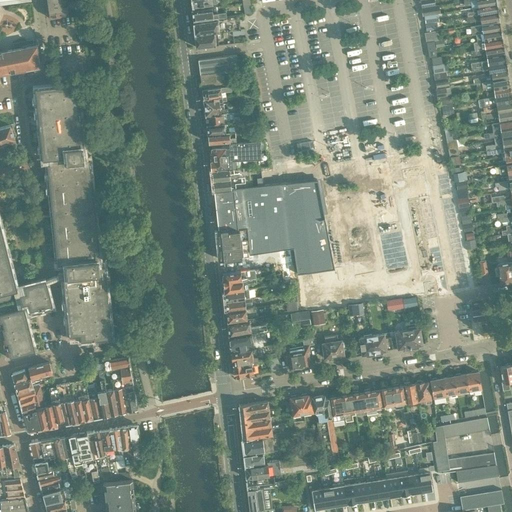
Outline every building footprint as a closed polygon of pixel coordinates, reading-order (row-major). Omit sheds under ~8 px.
[(48,4),(48,8),(67,6),(67,3),(66,0),(47,0),(47,3),(47,4),(48,4)] [(249,0),(241,0),(244,15),(252,14),(249,0)] [(495,0),(471,0),(464,1),(465,5),(471,4),(471,8),(478,7),(496,4),(495,0)] [(67,6),(48,8),(49,12),(48,12),(48,14),(49,14),(49,18),(68,16),(67,9),(71,8),(71,2),(67,3),(67,6)] [(436,4),(421,6),(423,15),(424,15),(438,13),(441,13),(439,4),(436,4)] [(472,12),(467,12),(468,17),(498,12),(496,4),(478,7),(471,8),(472,12)] [(192,10),(193,21),(206,19),(226,16),(226,11),(218,12),(217,7),(212,7),(192,10)] [(468,17),(466,17),(467,21),(480,19),(481,23),(499,20),(498,12),(468,17)] [(438,13),(424,15),(425,23),(437,21),(439,21),(438,13)] [(193,21),(195,35),(219,32),(232,30),(239,30),(240,29),(240,28),(239,15),(226,16),(193,21)] [(438,29),(437,21),(425,23),(426,31),(438,29)] [(499,22),(470,27),(471,35),(476,34),(482,33),(501,30),(499,22)] [(482,33),(476,34),(477,42),(484,41),(502,38),(501,30),(482,33)] [(219,32),(195,35),(196,48),(219,45),(217,33),(219,33),(219,32)] [(477,42),(474,43),(475,51),(503,46),(502,38),(484,41),(477,42)] [(0,74),(39,67),(36,45),(36,39),(26,41),(13,44),(14,49),(0,51),(0,74)] [(443,39),(430,41),(431,48),(437,47),(445,46),(443,39)] [(475,51),(470,51),(471,56),(486,53),(486,57),(505,54),(503,46),(475,51)] [(438,55),(437,47),(431,48),(427,48),(428,57),(431,56),(438,55)] [(487,61),(470,63),(471,68),(506,62),(505,54),(486,57),(487,61)] [(198,60),(200,75),(224,71),(224,73),(239,71),(237,55),(198,60)] [(438,55),(431,56),(433,65),(445,63),(443,55),(438,55)] [(506,62),(471,68),(472,72),(488,69),(489,73),(507,70),(506,62)] [(445,63),(433,65),(434,73),(446,71),(445,63)] [(490,76),(473,79),(474,84),(476,83),(485,82),(509,78),(507,70),(489,73),(490,76)] [(224,71),(200,75),(202,86),(225,83),(224,73),(224,71)] [(446,71),(434,73),(435,81),(447,80),(446,71)] [(485,82),(476,83),(477,87),(482,87),(483,90),(487,90),(494,89),(510,86),(509,78),(485,82)] [(447,80),(435,81),(436,89),(445,87),(448,87),(447,80)] [(55,85),(35,87),(43,159),(40,159),(37,159),(37,165),(47,164),(58,264),(65,264),(66,271),(58,272),(59,277),(61,277),(63,277),(69,334),(80,333),(81,339),(92,338),(112,336),(105,265),(99,265),(98,260),(100,260),(90,159),(84,160),(83,147),(84,147),(78,89),(67,90),(67,84),(55,86),(55,85)] [(231,85),(202,89),(203,98),(225,95),(224,91),(231,90),(231,85)] [(494,93),(487,94),(487,98),(511,94),(510,86),(494,89),(494,93)] [(435,89),(437,97),(440,96),(447,95),(445,87),(436,89),(435,89)] [(487,98),(478,99),(480,107),(483,107),(488,106),(496,105),(511,102),(511,98),(511,94),(487,98)] [(225,95),(203,98),(204,107),(223,105),(222,100),(224,100),(231,99),(230,95),(225,95)] [(440,96),(441,104),(451,103),(450,95),(447,95),(440,96)] [(484,111),(481,111),(481,115),(511,110),(511,102),(496,105),(497,108),(489,109),(488,106),(483,107),(484,111)] [(442,105),(444,114),(454,112),(452,103),(442,105)] [(223,105),(204,107),(205,116),(232,113),(236,112),(236,108),(227,109),(223,109),(223,105)] [(511,110),(481,115),(482,119),(498,117),(499,120),(511,118),(511,110)] [(232,113),(205,116),(206,125),(232,122),(234,122),(239,121),(239,117),(233,117),(232,113)] [(511,120),(499,123),(492,124),(493,133),(511,129),(511,120)] [(232,122),(206,125),(207,134),(217,133),(217,136),(229,135),(230,136),(236,136),(235,132),(235,131),(234,132),(233,124),(232,124),(232,122)] [(0,144),(15,140),(10,125),(0,127),(0,144)] [(511,129),(493,133),(483,134),(484,138),(494,137),(494,141),(511,138),(511,129)] [(217,133),(207,134),(208,143),(227,142),(227,143),(229,143),(236,142),(236,136),(230,136),(229,135),(217,136),(217,133)] [(495,145),(485,146),(486,151),(496,149),(511,146),(511,138),(494,141),(495,145)] [(446,141),(448,149),(457,147),(455,139),(446,141)] [(213,161),(210,161),(211,170),(229,169),(233,168),(239,168),(239,160),(261,158),(261,140),(260,140),(236,142),(229,143),(230,147),(218,148),(211,148),(213,161)] [(511,146),(496,149),(486,151),(486,155),(491,154),(493,155),(494,154),(496,153),(498,155),(499,153),(504,152),(505,156),(511,154),(511,146)] [(457,147),(448,149),(449,157),(451,157),(458,156),(457,147)] [(505,160),(498,161),(498,165),(511,163),(511,154),(505,156),(505,160)] [(458,156),(451,157),(451,164),(460,163),(459,155),(458,156)] [(0,170),(0,177),(20,169),(17,162),(0,170)] [(511,163),(498,165),(500,174),(507,173),(511,171),(511,163)] [(229,169),(211,170),(213,181),(238,178),(238,173),(234,173),(233,168),(229,169)] [(460,172),(453,173),(454,181),(455,181),(467,179),(466,171),(460,172)] [(508,176),(500,178),(501,182),(511,180),(511,171),(507,173),(508,176)] [(238,178),(213,181),(214,191),(231,189),(236,189),(235,188),(235,184),(245,183),(244,177),(238,178)] [(214,191),(218,229),(227,228),(228,228),(228,230),(239,229),(247,228),(249,254),(293,248),(297,274),(299,274),(334,269),(334,268),(324,215),(323,208),(317,179),(298,182),(298,181),(272,184),(264,185),(263,185),(245,187),(235,188),(236,189),(231,189),(214,191)] [(467,179),(455,181),(457,189),(467,187),(468,187),(467,179)] [(511,180),(501,182),(495,183),(495,186),(497,186),(498,186),(498,187),(499,190),(508,189),(510,189),(511,188),(511,180)] [(467,187),(457,189),(456,189),(457,198),(468,196),(469,196),(467,187)] [(503,195),(491,197),(492,202),(496,202),(504,201),(511,199),(511,190),(507,191),(508,196),(503,196),(503,195)] [(468,196),(457,198),(458,208),(460,207),(468,206),(470,206),(468,196)] [(511,199),(504,201),(496,202),(497,206),(504,205),(505,209),(509,208),(510,208),(511,207),(511,199)] [(468,206),(460,207),(461,215),(469,214),(468,206)] [(510,212),(497,214),(497,219),(500,218),(511,216),(511,207),(510,208),(510,212)] [(469,214),(461,215),(462,224),(463,224),(472,223),(471,214),(469,214)] [(511,216),(500,218),(501,222),(507,221),(508,225),(511,224),(511,216)] [(23,304),(28,303),(31,316),(54,310),(46,279),(16,287),(0,223),(0,302),(12,299),(10,292),(14,291),(16,301),(17,301),(18,305),(21,305),(23,304)] [(472,223),(463,224),(464,232),(465,232),(473,231),(472,223)] [(507,230),(502,230),(502,235),(508,234),(511,233),(511,224),(508,225),(506,225),(507,230)] [(227,228),(218,229),(220,246),(221,256),(221,260),(249,255),(246,228),(227,230),(227,228)] [(473,231),(465,232),(466,240),(474,239),(473,231)] [(474,239),(466,240),(465,240),(466,249),(477,247),(475,238),(474,239)] [(290,250),(277,251),(282,282),(294,280),(294,279),(290,250)] [(497,268),(495,268),(496,275),(499,275),(500,283),(511,281),(511,264),(511,261),(511,251),(511,250),(506,250),(508,262),(497,264),(497,268)] [(259,254),(221,260),(222,273),(250,269),(255,269),(260,268),(259,254)] [(479,261),(481,275),(488,274),(485,260),(479,261)] [(250,269),(222,273),(223,283),(256,278),(255,274),(255,269),(250,269)] [(256,278),(223,283),(224,293),(248,289),(248,284),(256,283),(256,278)] [(248,289),(224,293),(225,302),(249,299),(248,289)] [(296,291),(291,292),(287,292),(288,302),(297,301),(296,291)] [(416,296),(404,298),(405,305),(417,303),(416,296)] [(249,299),(225,302),(226,311),(253,307),(252,302),(252,298),(249,299)] [(395,299),(386,300),(387,310),(403,308),(403,305),(402,298),(395,299)] [(297,301),(288,302),(289,311),(298,310),(297,301)] [(253,307),(226,311),(227,321),(256,318),(255,307),(253,307)] [(0,330),(2,330),(6,344),(3,344),(5,352),(8,351),(10,358),(35,352),(24,308),(0,314),(0,320),(1,322),(0,322),(0,330)] [(323,310),(311,311),(314,325),(322,323),(321,317),(324,316),(323,310)] [(308,311),(290,314),(292,326),(310,323),(308,311)] [(249,321),(228,325),(229,336),(251,332),(251,333),(259,332),(259,329),(259,327),(250,328),(249,321)] [(419,323),(406,325),(407,329),(411,348),(418,347),(418,345),(423,344),(420,327),(419,323)] [(407,329),(389,332),(392,349),(398,348),(398,349),(402,348),(402,350),(411,348),(407,329)] [(229,336),(231,352),(254,348),(253,348),(263,346),(262,342),(266,342),(264,331),(251,333),(251,332),(229,336)] [(389,332),(372,335),(375,354),(383,353),(382,351),(387,350),(386,349),(392,349),(389,332)] [(325,343),(322,343),(325,357),(334,356),(334,358),(343,357),(342,354),(343,354),(342,348),(343,347),(342,346),(341,343),(342,342),(341,341),(341,340),(338,341),(337,334),(324,336),(325,343)] [(375,354),(372,335),(359,337),(362,354),(366,354),(367,355),(375,354)] [(304,346),(296,347),(299,366),(308,365),(308,361),(311,360),(308,346),(314,345),(313,338),(303,340),(304,346)] [(299,366),(296,347),(284,349),(286,364),(289,364),(290,368),(299,366)] [(231,352),(232,365),(256,361),(258,360),(256,348),(254,348),(231,352)] [(279,353),(270,354),(270,358),(277,357),(278,370),(281,369),(279,353)] [(100,358),(94,358),(96,372),(109,370),(111,370),(120,368),(130,367),(128,357),(110,360),(109,356),(100,357),(100,358)] [(270,358),(269,359),(270,371),(278,370),(277,357),(270,358)] [(256,361),(232,365),(234,375),(233,376),(235,378),(236,377),(253,374),(252,366),(257,365),(256,361)] [(29,368),(25,369),(27,379),(31,378),(33,377),(52,373),(49,362),(28,367),(29,368)] [(504,367),(500,367),(503,382),(501,382),(503,390),(510,389),(508,381),(511,380),(511,363),(511,364),(508,363),(505,364),(504,365),(504,367)] [(130,367),(120,368),(121,376),(122,382),(132,381),(130,367)] [(120,368),(111,370),(112,377),(112,380),(114,388),(114,392),(116,400),(118,413),(127,412),(125,400),(122,382),(121,376),(120,368)] [(25,369),(12,374),(15,383),(27,379),(25,369)] [(471,373),(466,374),(469,390),(481,388),(478,371),(476,372),(475,371),(472,371),(471,373)] [(455,376),(454,376),(457,392),(465,391),(465,393),(467,393),(469,393),(469,390),(466,374),(460,375),(459,374),(456,374),(455,376)] [(448,377),(442,378),(445,394),(446,400),(449,400),(448,394),(457,392),(454,376),(453,376),(452,375),(448,376),(448,377)] [(27,379),(15,383),(17,393),(33,388),(34,387),(40,386),(39,384),(39,383),(32,385),(32,383),(34,382),(33,377),(31,378),(27,379)] [(432,380),(430,380),(433,397),(442,395),(443,401),(446,400),(445,394),(442,378),(437,379),(436,378),(432,379),(432,380)] [(74,400),(79,422),(86,420),(94,418),(87,385),(85,379),(70,382),(74,400)] [(101,384),(96,385),(99,400),(102,417),(111,415),(108,400),(107,393),(104,379),(100,380),(101,384)] [(416,383),(415,383),(418,401),(425,399),(426,404),(431,403),(428,381),(423,382),(423,381),(422,381),(420,380),(417,381),(416,383)] [(132,381),(122,382),(125,400),(127,412),(137,410),(136,405),(132,381)] [(70,382),(63,383),(64,387),(67,386),(68,393),(65,393),(72,423),(79,422),(74,400),(70,382)] [(90,385),(87,385),(90,400),(94,418),(102,417),(99,400),(96,385),(96,384),(96,382),(93,383),(93,384),(90,385)] [(404,385),(403,385),(406,402),(418,401),(415,383),(410,384),(409,382),(404,383),(404,385)] [(63,383),(56,385),(56,387),(57,391),(62,391),(63,397),(59,398),(60,400),(64,419),(65,424),(72,423),(65,393),(64,387),(63,383)] [(33,388),(17,393),(19,399),(35,394),(35,392),(41,391),(40,387),(44,386),(44,384),(39,384),(40,386),(34,387),(33,388)] [(392,387),(391,387),(394,404),(395,409),(403,408),(402,403),(406,402),(403,385),(399,385),(398,384),(392,385),(392,387)] [(380,389),(379,389),(382,406),(394,404),(391,387),(387,388),(386,386),(380,387),(380,389)] [(114,388),(106,389),(107,393),(108,400),(111,415),(118,413),(116,400),(114,392),(114,388)] [(364,391),(363,391),(367,416),(377,414),(376,410),(381,410),(380,407),(382,406),(379,389),(370,390),(370,389),(364,390),(364,391)] [(35,394),(19,399),(19,400),(21,406),(34,401),(35,401),(35,400),(38,400),(37,398),(42,397),(42,396),(41,391),(35,392),(35,394)] [(353,393),(352,393),(353,400),(356,416),(367,414),(367,416),(363,391),(358,392),(358,391),(352,392),(353,393)] [(53,393),(50,394),(52,404),(53,404),(56,421),(64,419),(60,400),(59,398),(55,399),(53,393)] [(303,413),(314,411),(312,396),(308,396),(308,394),(307,394),(306,393),(301,394),(301,395),(300,396),(303,413)] [(341,395),(340,395),(341,400),(344,419),(345,419),(346,421),(353,420),(351,412),(355,411),(353,400),(352,393),(347,394),(347,393),(341,394),(341,395)] [(312,396),(314,411),(316,411),(318,421),(316,421),(321,453),(322,454),(326,453),(338,451),(333,422),(332,419),(329,397),(325,398),(324,394),(312,396)] [(292,415),(303,413),(300,396),(296,396),(296,395),(291,396),(291,397),(289,397),(292,415)] [(330,397),(329,397),(332,419),(333,421),(344,419),(341,400),(340,395),(336,396),(335,395),(329,396),(330,397)] [(34,401),(21,406),(23,414),(29,412),(36,410),(35,405),(39,404),(39,405),(42,404),(42,403),(44,403),(43,400),(43,398),(42,397),(37,398),(38,400),(35,400),(35,401),(34,401)] [(239,405),(240,413),(269,409),(267,400),(239,405)] [(1,403),(0,403),(0,419),(3,435),(11,434),(5,412),(3,412),(1,403)] [(39,404),(35,405),(36,410),(41,429),(50,427),(44,405),(44,403),(42,403),(42,404),(39,405),(39,404)] [(52,404),(44,405),(50,427),(58,426),(56,421),(53,404),(52,404)] [(240,413),(241,422),(270,417),(269,409),(240,413)] [(36,410),(29,412),(34,430),(41,429),(36,410)] [(29,412),(23,414),(27,430),(29,431),(34,430),(29,412)] [(241,422),(242,430),(271,426),(270,417),(241,422)] [(486,417),(480,418),(482,430),(489,429),(487,417),(486,417)] [(480,418),(473,420),(476,431),(482,430),(480,418)] [(473,420),(467,421),(469,432),(476,431),(473,420)] [(304,421),(294,422),(295,431),(306,429),(304,421)] [(467,421),(461,422),(463,434),(469,432),(467,421)] [(461,422),(455,423),(457,435),(463,434),(461,422)] [(455,423),(448,424),(451,436),(457,435),(455,423)] [(135,425),(128,426),(130,440),(132,457),(132,460),(143,458),(140,439),(138,427),(138,424),(135,425)] [(437,441),(433,442),(438,473),(449,471),(448,459),(444,437),(443,425),(435,427),(437,441)] [(128,426),(119,427),(122,449),(123,453),(124,459),(129,458),(132,457),(130,440),(128,426)] [(242,430),(243,439),(272,434),(271,426),(242,430)] [(119,427),(109,428),(114,454),(115,460),(124,459),(123,453),(122,449),(119,427)] [(109,428),(100,430),(106,455),(107,461),(108,466),(101,467),(104,481),(111,480),(111,481),(119,480),(118,473),(115,460),(114,454),(109,428)] [(100,430),(93,431),(99,456),(101,467),(108,466),(107,461),(106,455),(100,430)] [(93,431),(87,432),(93,461),(95,461),(99,481),(104,481),(101,467),(99,456),(93,431)] [(87,432),(77,434),(83,465),(85,473),(88,473),(90,482),(93,481),(94,483),(99,481),(95,461),(93,461),(87,432)] [(77,434),(68,435),(73,455),(75,467),(83,465),(77,434)] [(241,439),(243,455),(262,453),(277,451),(273,451),(270,435),(275,434),(272,434),(243,439),(241,439)] [(68,435),(60,436),(66,457),(70,472),(72,479),(78,477),(75,467),(73,455),(68,435)] [(53,438),(58,459),(66,457),(60,436),(53,438)] [(53,438),(40,440),(45,458),(54,456),(55,462),(56,462),(56,464),(59,463),(58,459),(53,438)] [(30,444),(34,461),(45,460),(45,458),(40,440),(31,442),(30,444)] [(14,444),(2,445),(7,477),(15,476),(19,475),(17,466),(20,466),(14,444)] [(338,451),(326,453),(328,466),(340,463),(338,451)] [(493,453),(487,454),(488,466),(490,465),(496,465),(496,464),(494,452),(493,452),(493,453)] [(262,453),(243,455),(244,465),(264,463),(262,453)] [(267,465),(245,468),(246,478),(280,474),(296,473),(296,471),(300,470),(300,471),(302,471),(308,471),(316,470),(317,470),(315,454),(279,461),(270,462),(267,462),(267,465)] [(487,454),(480,455),(482,467),(483,466),(488,466),(487,454)] [(480,455),(474,456),(475,467),(476,467),(482,467),(480,455)] [(474,456),(467,457),(469,468),(470,468),(475,467),(474,456)] [(467,457),(461,458),(462,469),(463,469),(469,468),(467,457)] [(461,458),(454,459),(456,470),(462,469),(461,458)] [(34,461),(37,472),(57,468),(56,464),(48,465),(47,459),(45,460),(34,461)] [(454,459),(448,459),(449,471),(456,470),(454,459)] [(496,465),(490,465),(491,476),(498,475),(496,464),(496,465)] [(429,466),(417,468),(418,473),(421,492),(432,490),(429,471),(434,470),(433,465),(429,466)] [(488,466),(483,466),(485,478),(491,476),(490,465),(488,466)] [(482,467),(476,467),(478,479),(485,478),(483,466),(482,467)] [(37,472),(38,479),(61,474),(60,467),(57,468),(37,472)] [(475,467),(470,468),(471,480),(478,479),(476,467),(475,467)] [(469,468),(463,469),(465,481),(471,480),(470,468),(469,468)] [(456,470),(458,482),(465,481),(463,469),(462,469),(456,470)] [(407,470),(396,472),(400,495),(411,493),(408,475),(407,470)] [(396,472),(385,473),(386,476),(389,497),(400,495),(396,472)] [(38,479),(40,485),(65,479),(67,479),(66,473),(61,474),(38,479)] [(408,475),(411,493),(421,492),(418,473),(408,475)] [(386,476),(375,478),(375,480),(376,480),(379,499),(389,497),(386,476)] [(246,480),(247,490),(260,489),(285,486),(284,481),(274,482),(273,477),(246,480)] [(4,480),(0,480),(0,482),(0,487),(1,493),(2,499),(25,497),(25,496),(24,491),(20,478),(4,480)] [(40,485),(43,493),(64,487),(65,487),(63,482),(65,481),(65,479),(40,485)] [(103,482),(106,511),(135,511),(132,479),(103,482)] [(375,480),(365,481),(368,500),(379,499),(376,480),(375,480)] [(365,481),(354,483),(357,502),(368,500),(365,481)] [(344,483),(332,484),(333,487),(336,506),(347,504),(344,485),(344,483)] [(344,485),(347,504),(357,502),(354,483),(344,485)] [(83,485),(84,494),(94,493),(92,484),(83,485)] [(64,487),(43,493),(45,503),(70,498),(68,489),(66,490),(66,487),(65,487),(64,487)] [(333,487),(322,488),(325,507),(336,506),(333,487)] [(322,488),(311,490),(314,509),(325,507),(322,488)] [(247,490),(250,511),(262,510),(260,489),(247,490)] [(500,489),(494,490),(496,504),(504,503),(501,489),(500,489)] [(494,490),(487,491),(489,505),(496,504),(494,490)] [(487,491),(480,492),(483,506),(489,505),(487,491)] [(480,492),(474,494),(476,507),(483,506),(480,492)] [(474,494),(467,495),(469,509),(476,507),(474,494)] [(467,495),(460,496),(462,510),(469,509),(467,495)] [(2,499),(0,499),(0,511),(29,511),(28,508),(25,497),(2,499)] [(46,504),(47,511),(67,511),(65,500),(46,504)]
